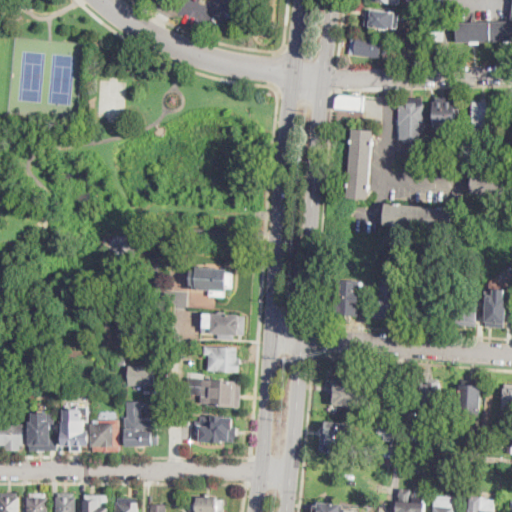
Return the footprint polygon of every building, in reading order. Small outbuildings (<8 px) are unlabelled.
[(399,28),(389,27),(389,28),(366,26),(368,8),(401,12),(399,28)] [(511,40),(458,42),(457,23),(511,21),(511,40)] [(387,43),(387,47),(382,46),(381,58),(351,55),(353,36),(384,40),(384,42),(387,43)] [(366,96),(364,112),(335,109),(337,93),(366,96)] [(425,98),(424,139),(415,139),(415,143),(404,142),(404,139),(401,139),(401,97),(425,98)] [(452,131),(436,131),(436,103),(443,103),(443,97),(461,97),(461,114),(457,114),(457,128),(452,129),(452,131)] [(498,101),(498,103),(503,103),(504,121),(493,121),(493,132),(474,132),(474,124),(473,124),(472,101),(498,101)] [(370,199),(349,198),(354,129),(375,130),(370,199)] [(476,140),(476,158),(462,158),(462,140),(476,140)] [(507,196),(472,193),(474,172),(508,175),(507,196)] [(454,230),(386,225),(388,203),(455,209),(454,230)] [(229,270),(229,273),(235,273),(234,288),(227,288),(227,298),(217,297),(217,291),(196,290),(196,285),(192,285),(193,270),(198,271),(199,268),(229,270)] [(480,278),(479,285),(472,284),(472,290),(480,291),(479,311),(477,311),(476,326),(456,324),(458,277),(480,278)] [(363,281),(360,317),(335,316),(336,305),(330,305),(332,279),(363,281)] [(406,287),(403,320),(375,318),(376,305),(382,305),(383,285),(406,287)] [(451,291),(449,323),(424,321),(426,285),(438,286),(438,291),(451,291)] [(508,289),(506,327),(490,326),(490,322),(487,321),(488,294),(496,295),(496,288),(508,289)] [(130,303),(132,325),(147,324),(147,327),(153,327),(153,340),(147,341),(147,343),(119,345),(117,304),(130,303)] [(248,315),(247,334),(238,334),(238,340),(231,340),(231,334),(203,333),(204,313),(248,315)] [(242,373),(209,371),(210,355),(206,355),(206,346),(240,347),(239,360),(242,360),(242,373)] [(131,385),(131,365),(157,364),(157,385),(131,385)] [(398,375),(396,401),(393,401),(393,405),(376,404),(376,400),(373,400),(374,379),(381,379),(381,374),(398,375)] [(368,377),(366,407),(334,405),(335,394),(331,394),(332,378),(346,379),(345,384),(358,385),(359,377),(368,377)] [(242,407),(202,404),(203,395),(188,394),(190,378),(244,382),(242,407)] [(441,379),(439,416),(425,415),(425,403),(414,403),(415,391),(419,392),(419,378),(441,379)] [(482,380),(480,415),(469,414),(469,410),(459,410),(460,385),(466,385),(466,379),(482,380)] [(511,383),(511,413),(506,413),(506,410),(503,410),(505,389),(506,389),(507,383),(511,383)] [(144,417),(148,417),(147,420),(159,420),(159,446),(128,446),(128,429),(126,429),(127,417),(130,417),(130,401),(144,402),(144,417)] [(234,418),(234,426),(239,427),(238,437),(237,437),(237,442),(224,441),(224,444),(200,443),(201,421),(202,421),(203,416),(234,418)] [(45,418),(45,421),(53,421),(53,438),(59,438),(59,450),(32,450),(32,421),(37,421),(37,418),(45,418)] [(18,419),(18,423),(26,423),(26,445),(22,445),(22,450),(7,451),(7,445),(0,445),(0,423),(7,423),(7,419),(18,419)] [(121,419),(121,451),(95,451),(95,444),(84,444),(84,451),(72,451),(72,445),(65,445),(65,422),(84,421),(85,431),(94,431),(94,420),(121,419)] [(351,446),(349,446),(348,456),(321,452),(325,421),(354,425),(351,446)] [(396,424),(395,445),(387,444),(387,441),(385,441),(385,436),(380,435),(381,423),(396,424)] [(419,433),(418,443),(407,442),(407,432),(419,433)] [(483,433),(483,447),(471,446),(471,433),(483,433)] [(392,467),(380,466),(380,459),(367,458),(368,444),(386,446),(385,458),(393,458),(392,467)] [(427,492),(425,511),(400,511),(402,489),(414,489),(413,491),(427,492)] [(19,493),(19,497),(21,497),(21,511),(0,511),(0,497),(2,497),(2,493),(19,493)] [(75,493),(75,497),(78,497),(77,511),(58,511),(58,497),(60,497),(60,493),(75,493)] [(48,494),(48,497),(50,497),(50,511),(28,511),(28,497),(31,497),(31,494),(48,494)] [(111,511),(86,511),(87,494),(110,495),(110,507),(111,507),(111,511)] [(456,497),(455,511),(433,511),(435,495),(456,497)] [(496,499),(494,511),(469,511),(471,495),(483,497),(483,498),(496,499)] [(227,499),(227,511),(198,511),(192,511),(192,504),(198,504),(198,496),(218,497),(218,499),(227,499)] [(141,497),(141,511),(118,511),(118,497),(141,497)] [(354,510),(359,510),(358,511),(315,511),(316,508),(319,509),(320,501),(354,506),(354,510)] [(152,511),(167,511),(168,503),(152,503),(152,511)]
